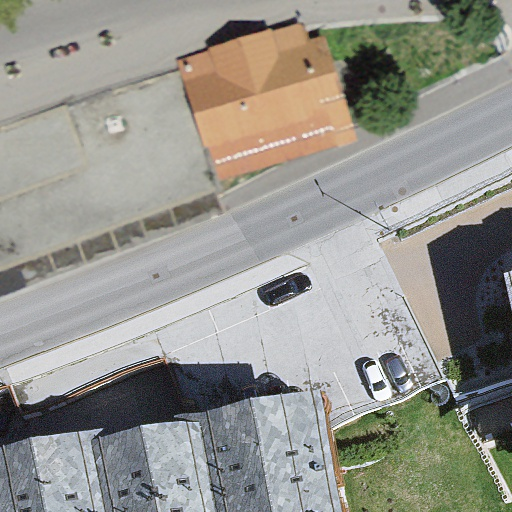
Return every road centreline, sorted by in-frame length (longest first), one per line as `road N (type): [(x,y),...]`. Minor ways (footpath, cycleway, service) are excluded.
road 1 (secondary): [(511,110),(245,236),(0,332)]
road 2 (residential): [(141,0),(0,37)]
